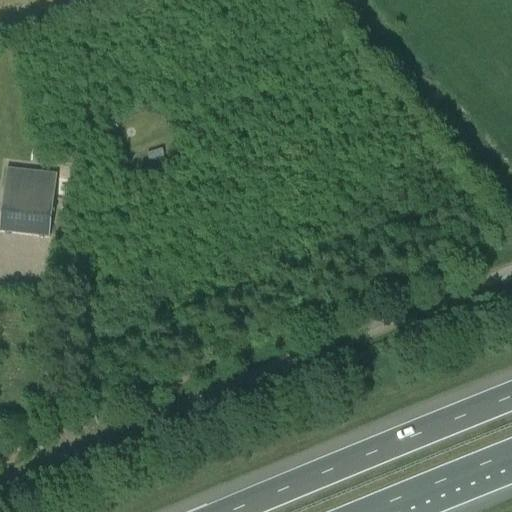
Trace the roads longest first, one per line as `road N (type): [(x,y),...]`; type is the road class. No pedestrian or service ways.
road 1 (unclassified): [(511,272),(0,484)]
road 2 (motorway): [(511,397),(234,511)]
road 3 (motorway): [(369,511),(511,454)]
